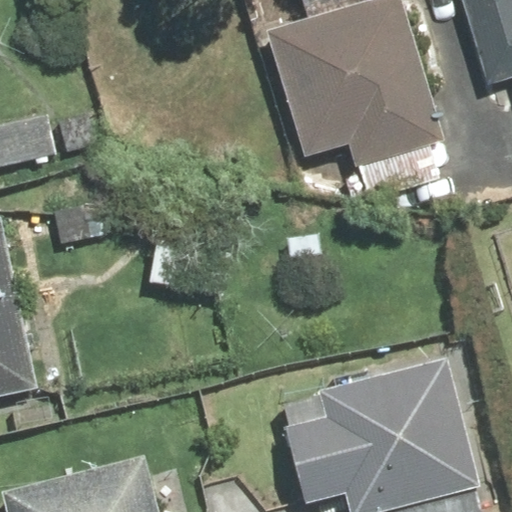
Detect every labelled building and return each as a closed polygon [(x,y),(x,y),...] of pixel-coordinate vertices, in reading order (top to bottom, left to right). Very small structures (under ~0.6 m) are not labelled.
[(442,141),(398,0),(373,0),(265,34),(304,159),(347,146),(354,168),(358,166),(369,201),(441,180),(430,144),(442,141)] [(511,0),(459,0),(486,86),(511,78),(511,0)] [(59,119),(0,132),(0,172),(67,158),(59,119)] [(0,397),(38,389),(0,220),(0,397)] [(245,254),(169,243),(162,287),(239,298),(245,254)] [(485,511),(447,361),(318,393),(324,418),(283,429),(302,506),(344,495),(348,511),(485,511)] [(157,511),(144,458),(0,495),(4,511),(157,511)]
